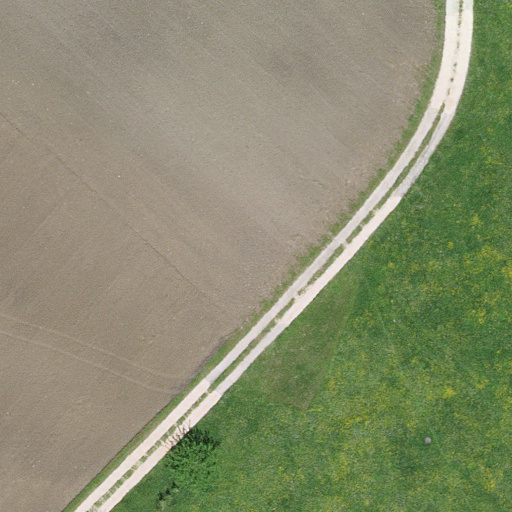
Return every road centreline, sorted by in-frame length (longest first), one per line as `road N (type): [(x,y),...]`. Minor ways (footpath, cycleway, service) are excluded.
road 1 (track): [(459,0),(448,92),(417,157),(207,388)]
road 2 (track): [(85,511),(207,388)]
